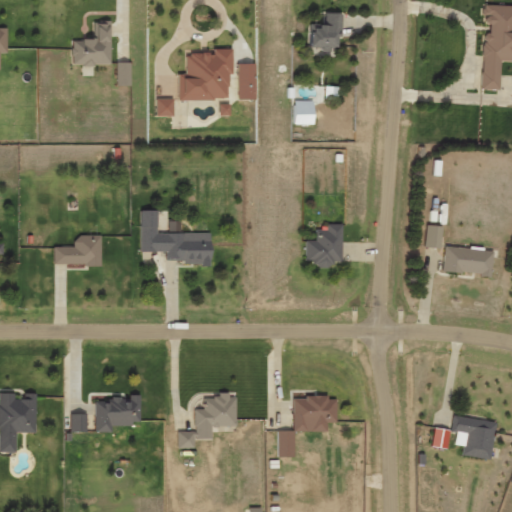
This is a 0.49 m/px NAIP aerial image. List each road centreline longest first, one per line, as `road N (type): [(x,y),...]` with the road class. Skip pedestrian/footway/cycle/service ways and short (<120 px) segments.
road 1 (residential): [(402,0),(382,263),(394,511)]
road 2 (residential): [(511,343),(381,329),(0,329)]
